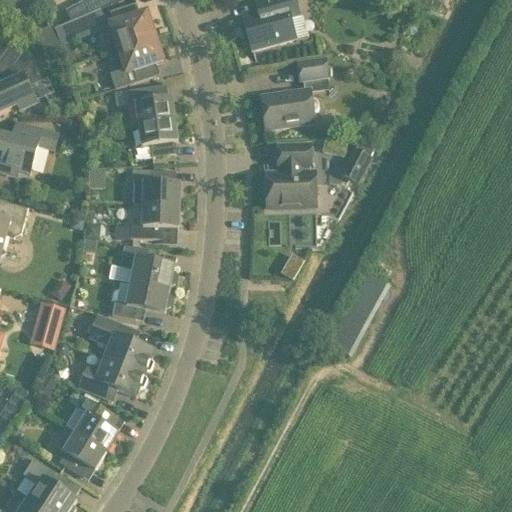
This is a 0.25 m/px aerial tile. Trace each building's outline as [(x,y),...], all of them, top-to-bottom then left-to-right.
[(44,0),(40,2),(40,3),(46,16),(56,11),(50,0),(44,0)] [(107,0),(83,0),(80,2),(82,5),(89,17),(106,10),(111,8),(107,0)] [(257,18),(243,22),(251,54),(295,42),(289,22),(299,20),(293,0),(271,0),(254,5),(257,18)] [(412,0),(411,8),(420,10),(422,0),(412,0)] [(18,36),(40,5),(10,2),(6,25),(18,36)] [(65,14),(70,24),(89,17),(82,5),(65,14)] [(118,51),(154,39),(146,15),(139,17),(135,6),(109,15),(112,26),(110,27),(118,51)] [(415,21),(409,20),(403,23),(402,30),(405,35),(411,37),(417,33),(418,27),(415,21)] [(35,35),(40,45),(54,38),(49,28),(35,35)] [(115,93),(132,87),(159,78),(155,67),(162,64),(154,39),(118,51),(124,72),(109,77),(115,93)] [(32,66),(20,58),(8,49),(0,60),(0,82),(0,83),(0,117),(16,110),(19,115),(36,107),(28,90),(40,84),(32,66)] [(326,61),(296,66),(299,87),(329,82),(326,61)] [(128,109),(136,108),(139,128),(174,123),(171,101),(167,102),(166,88),(126,94),(128,109)] [(310,93),(261,100),(265,133),(314,126),(313,117),(318,114),(318,109),(316,105),(311,103),(310,93)] [(175,158),(174,146),(177,145),(174,123),(139,128),(142,149),(150,148),(152,160),(175,158)] [(12,140),(0,137),(0,169),(30,177),(37,149),(54,153),(58,138),(15,127),(12,140)] [(94,145),(93,137),(85,138),(87,146),(94,145)] [(326,143),(324,155),(344,159),(346,147),(326,143)] [(358,178),(370,155),(356,148),(344,170),(358,178)] [(310,149),(278,150),(279,177),(267,178),(268,211),(316,210),(315,176),(310,176),(310,149)] [(90,190),(104,189),(103,170),(89,171),(90,190)] [(132,186),(134,186),(133,208),(179,209),(179,187),(156,186),(156,174),(132,174),(132,186)] [(0,204),(0,259),(5,257),(9,241),(13,242),(21,238),(28,212),(0,204)] [(178,232),(179,209),(133,208),(133,209),(143,209),(142,230),(131,230),(130,242),(154,243),(154,231),(178,232)] [(73,227),(77,233),(82,234),(84,224),(75,222),(73,227)] [(97,229),(87,228),(86,242),(100,243),(101,233),(97,229)] [(131,287),(169,295),(170,289),(174,288),(176,277),(173,274),(174,269),(149,264),(151,253),(123,249),(119,270),(134,273),(131,287)] [(304,263),(292,257),(281,276),(293,283),(304,263)] [(351,362),(391,291),(363,276),(324,347),(351,362)] [(50,298),(60,305),(71,290),(62,283),(50,298)] [(169,295),(131,287),(126,309),(114,306),(111,318),(135,323),(137,312),(164,317),(165,312),(169,310),(171,300),(168,297),(169,295)] [(30,348),(54,355),(65,313),(41,307),(30,348)] [(106,362),(145,378),(146,375),(150,375),(153,367),(150,363),(154,355),(127,344),(131,332),(97,322),(91,337),(95,344),(110,350),(106,362)] [(145,378),(106,362),(101,373),(94,370),(86,373),(80,390),(107,404),(112,391),(136,401),(138,393),(143,392),(146,385),(143,381),(145,378)] [(42,383),(52,390),(57,383),(46,376),(42,383)] [(0,421),(12,429),(32,398),(20,390),(0,421)] [(113,433),(112,433),(119,422),(95,408),(91,413),(84,409),(77,411),(65,430),(102,452),(113,433)] [(7,439),(17,446),(23,436),(13,430),(7,439)] [(102,452),(65,430),(54,449),(65,456),(59,466),(83,481),(89,471),(90,471),(102,452)] [(28,502),(42,511),(74,511),(73,509),(76,504),(58,492),(58,485),(61,480),(33,462),(23,478),(35,486),(35,493),(28,502)] [(42,511),(28,502),(22,511),(42,511)]
